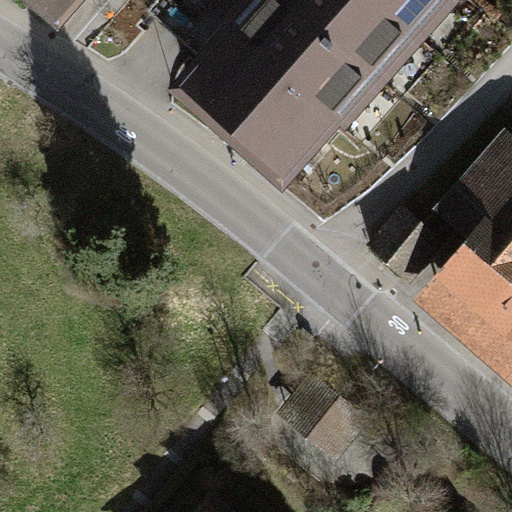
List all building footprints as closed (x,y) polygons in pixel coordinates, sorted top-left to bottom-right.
[(39,0),(58,16),(71,0),(39,0)] [(240,32),(192,86),(282,166),(327,115),(328,116),(431,0),(266,0),(239,30),(240,32)] [(481,234),(438,287),(511,352),(511,146),(509,143),(453,208),(481,234)] [(438,238),(403,207),(370,244),(405,275),(438,238)] [(359,419),(313,382),(288,413),(334,450),(359,419)]
